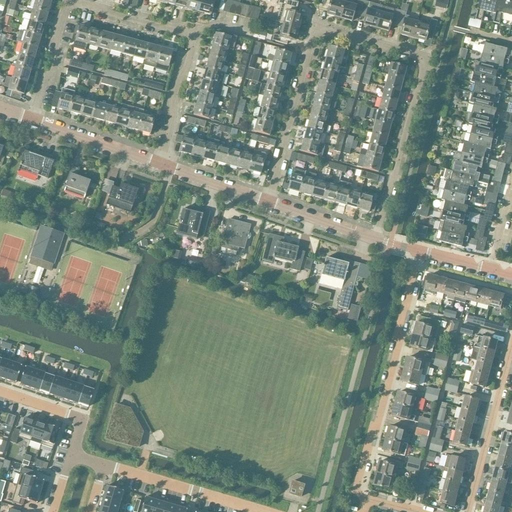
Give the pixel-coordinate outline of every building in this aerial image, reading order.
[(12,0),(10,0),(8,7),(15,9),(17,1),(12,0)] [(42,0),(34,0),(32,9),(48,14),(51,3),(42,0)] [(181,0),(179,7),(197,12),(200,0),(181,0)] [(207,0),(200,0),(197,12),(210,15),(211,9),(217,11),(220,0),(213,0),(213,2),(207,0)] [(223,12),(228,13),(231,2),(226,0),(223,12)] [(280,6),(277,19),(276,21),(299,27),(302,15),(295,14),(298,2),(289,0),(277,0),(276,5),(280,6)] [(326,14),(339,18),(343,3),(343,0),(323,0),(322,6),(328,8),(326,14)] [(343,3),(339,18),(351,21),(353,14),(359,16),(363,1),(360,0),(356,0),(355,6),(343,3)] [(480,0),(475,20),(482,22),(484,14),(488,15),(489,12),(495,14),(496,14),(499,0),(480,0)] [(495,14),(493,22),(500,24),(502,13),(511,15),(511,0),(499,0),(496,14),(495,14)] [(363,1),(359,16),(365,18),(363,24),(375,28),(381,6),(363,1)] [(231,2),(228,13),(234,15),(237,3),(231,2)] [(237,3),(234,15),(239,16),(243,5),(237,3)] [(243,5),(239,16),(245,18),(248,6),(243,5)] [(248,6),(245,18),(251,20),(254,8),(248,6)] [(381,6),(375,28),(388,31),(389,25),(396,26),(400,11),(381,6)] [(8,7),(6,15),(12,17),(15,9),(8,7)] [(254,8),(251,20),(256,21),(259,9),(254,8)] [(32,9),(28,20),(44,25),(48,14),(32,9)] [(400,11),(396,26),(401,28),(400,34),(412,38),(416,22),(417,23),(418,19),(405,16),(406,12),(400,11)] [(5,17),(3,25),(9,27),(12,19),(5,17)] [(416,22),(412,38),(424,41),(426,34),(432,36),(436,21),(430,19),(428,26),(417,23),(416,22)] [(28,20),(25,32),(41,37),(44,25),(28,20)] [(295,40),(299,27),(276,21),(283,23),(279,36),(273,34),(271,40),(286,44),(288,38),(295,40)] [(77,35),(76,40),(75,39),(72,48),(85,52),(87,45),(91,29),(79,26),(79,27),(75,25),(73,34),(77,35)] [(91,29),(87,45),(98,48),(103,32),(91,29)] [(253,33),(252,37),(253,37),(264,40),(266,34),(254,30),(253,33)] [(25,32),(22,43),(37,48),(41,37),(25,32)] [(103,32),(98,48),(110,51),(114,35),(103,32)] [(214,34),(211,45),(227,49),(233,52),(236,37),(229,35),(228,37),(214,34)] [(114,35),(110,51),(121,54),(126,38),(114,35)] [(126,38),(121,54),(133,58),(137,41),(126,38)] [(137,41),(133,58),(145,61),(149,45),(137,41)] [(482,45),(480,53),(483,54),(509,61),(511,56),(507,55),(508,49),(487,44),(488,43),(483,42),(482,45)] [(22,43),(18,55),(34,60),(37,48),(22,43)] [(149,45),(145,61),(144,66),(155,69),(155,70),(161,48),(149,45)] [(211,45),(208,57),(224,61),(227,49),(211,45)] [(328,46),(325,58),(341,62),(344,51),(328,46)] [(161,48),(155,70),(168,73),(170,65),(169,65),(173,51),(161,48)] [(275,50),(272,61),(288,66),(291,54),(275,50)] [(477,61),(476,62),(499,68),(503,69),(505,63),(509,64),(509,61),(483,54),(481,62),(477,61)] [(18,55),(14,67),(30,71),(34,60),(18,55)] [(208,57),(205,68),(221,73),(224,61),(208,57)] [(325,58),(322,69),(338,74),(339,67),(345,69),(347,64),(341,62),(325,58)] [(68,66),(80,70),(82,63),(70,60),(68,66)] [(474,60),(474,63),(476,64),(474,72),(500,79),(501,75),(498,74),(499,68),(476,62),(477,61),(474,60)] [(272,61),(269,73),(285,77),(288,66),(272,61)] [(403,80),(407,67),(390,63),(387,75),(403,80)] [(14,67),(11,78),(27,83),(30,71),(14,67)] [(218,84),(222,85),(225,74),(221,73),(205,68),(202,80),(218,84)] [(322,69),(318,81),(335,85),(338,74),(322,69)] [(66,75),(77,78),(79,73),(67,70),(66,75)] [(469,80),(469,83),(471,84),(471,83),(494,88),(495,84),(505,86),(506,81),(500,79),(474,72),(472,80),(469,80)] [(269,73),(265,85),(281,89),(285,77),(269,73)] [(400,91),(403,80),(387,75),(384,87),(400,91)] [(23,95),(27,83),(11,78),(7,90),(23,95)] [(202,80),(199,92),(215,96),(218,84),(202,80)] [(318,81),(315,93),(331,97),(335,85),(318,81)] [(151,82),(150,88),(162,91),(163,85),(151,82)] [(471,83),(471,84),(475,85),(473,93),(499,99),(500,96),(496,95),(498,89),(494,88),(471,83)] [(265,85),(262,96),(278,101),(281,89),(265,85)] [(384,87),(381,98),(397,102),(400,91),(384,87)] [(149,91),(147,97),(159,100),(160,94),(149,91)] [(56,109),(68,113),(72,97),(61,93),(61,94),(56,92),(54,100),(59,101),(56,109)] [(199,92),(196,103),(212,108),(215,96),(199,92)] [(468,103),(468,104),(470,104),(470,103),(493,109),(494,103),(498,104),(499,99),(473,93),(471,92),(469,100),(468,103)] [(315,93),(312,104),(328,108),(331,97),(315,93)] [(262,96),(259,108),(275,112),(278,101),(262,96)] [(72,97),(68,113),(79,116),(84,100),(72,97)] [(381,98),(378,109),(394,114),(397,102),(381,98)] [(84,100),(79,116),(91,119),(95,103),(84,100)] [(95,103),(91,119),(102,122),(107,106),(95,103)] [(208,119),(212,108),(196,103),(192,115),(208,119)] [(470,104),(470,105),(474,106),(472,114),(498,120),(499,116),(495,115),(497,110),(493,109),(470,103),(470,104)] [(312,104),(309,116),(325,120),(328,108),(312,104)] [(107,106),(102,122),(114,125),(119,109),(107,106)] [(131,112),(126,128),(138,131),(142,115),(143,110),(132,107),(131,112)] [(259,108),(256,120),(272,124),(275,112),(259,108)] [(373,108),(370,120),(374,121),(390,125),(394,114),(378,109),(373,108)] [(119,109),(114,125),(126,128),(131,112),(119,109)] [(467,123),(467,124),(469,125),(469,123),(492,129),(493,123),(497,124),(498,120),(472,114),(470,122),(468,121),(467,123)] [(142,115),(138,131),(150,135),(154,119),(142,115)] [(309,116),(306,128),(322,132),(326,133),(328,126),(329,127),(330,122),(325,120),(309,116)] [(186,123),(198,126),(200,120),(188,117),(186,123)] [(269,136),(272,124),(256,120),(253,131),(269,136)] [(374,121),(371,133),(387,137),(390,125),(374,121)] [(469,123),(469,125),(473,126),(471,134),(498,141),(499,137),(494,136),(496,130),(492,129),(469,123)] [(306,128),(303,139),(319,143),(322,132),(306,128)] [(371,133),(368,144),(384,149),(387,137),(371,133)] [(465,142),(465,143),(487,149),(491,150),(492,144),(497,145),(498,141),(471,134),(469,143),(465,142)] [(258,136),(256,142),(268,145),(270,139),(258,136)] [(178,152),(190,155),(194,140),(183,137),(178,152)] [(206,143),(202,159),(213,162),(217,146),(219,142),(208,139),(207,143),(206,143)] [(319,144),(319,143),(303,139),(299,151),(321,157),(324,145),(319,144)] [(194,140),(190,155),(202,159),(206,143),(194,140)] [(462,141),(462,144),(464,145),(462,153),(488,160),(489,156),(485,155),(487,149),(465,143),(465,142),(462,141)] [(361,150),(359,155),(365,156),(381,160),(384,149),(368,144),(366,151),(361,150)] [(217,146),(213,162),(225,165),(229,149),(217,146)] [(229,149),(225,165),(236,168),(241,152),(229,149)] [(47,180),(53,162),(50,161),(52,157),(45,154),(44,158),(24,151),(17,172),(37,179),(38,176),(47,180)] [(252,155),(248,171),(260,174),(264,159),(265,155),(264,153),(253,151),(252,155)] [(456,151),(454,159),(456,160),(456,161),(478,167),(482,168),(483,163),(487,164),(488,160),(462,153),(456,151)] [(241,152),(236,168),(248,171),(252,155),(241,152)] [(295,160),(307,163),(308,157),(296,154),(295,160)] [(365,156),(362,168),(378,172),(381,160),(365,156)] [(454,159),(453,162),(455,163),(453,171),(497,182),(498,179),(476,173),(478,167),(456,161),(456,160),(454,159)] [(84,198),(90,181),(76,176),(78,169),(71,167),(66,181),(68,181),(64,191),(84,198)] [(287,190),(298,193),(304,172),(292,169),(287,190)] [(445,169),(443,178),(445,178),(445,177),(447,178),(447,180),(469,186),(473,187),(475,182),(488,185),(487,187),(496,190),(497,187),(499,188),(501,184),(497,183),(497,182),(453,171),(445,169)] [(304,172),(298,193),(310,196),(314,180),(316,175),(304,172)] [(366,173),(365,178),(377,182),(378,176),(366,173)] [(444,179),(444,181),(447,182),(445,190),(471,197),(472,193),(468,192),(469,186),(447,180),(447,178),(445,177),(445,178),(444,179)] [(314,180),(310,196),(321,199),(326,183),(314,180)] [(326,183),(321,199),(333,202),(338,187),(326,183)] [(129,212),(138,190),(121,184),(119,189),(112,187),(106,203),(129,212)] [(338,187),(333,202),(345,206),(349,190),(338,187)] [(440,189),(437,199),(439,200),(439,201),(441,201),(442,200),(464,206),(466,200),(469,201),(469,202),(482,206),(482,204),(486,205),(495,207),(496,203),(488,201),(487,201),(471,197),(445,190),(444,191),(440,189)] [(349,190),(345,206),(356,209),(361,193),(349,190)] [(361,193),(356,209),(368,212),(373,196),(361,193)] [(37,201),(43,205),(47,199),(42,194),(37,201)] [(464,206),(442,200),(441,201),(445,203),(443,211),(470,217),(471,214),(467,213),(468,207),(464,206)] [(182,209),(175,234),(196,239),(197,236),(203,238),(210,212),(209,212),(196,209),(195,213),(182,209)] [(439,218),(438,221),(441,222),(441,221),(463,226),(465,221),(469,222),(470,217),(443,211),(441,219),(439,218)] [(229,219),(222,243),(221,247),(228,249),(228,248),(237,251),(238,248),(245,250),(247,240),(248,239),(250,238),(250,236),(250,234),(248,233),(250,225),(229,219)] [(440,223),(438,230),(442,231),(442,232),(469,238),(470,234),(466,233),(467,227),(463,226),(441,221),(441,222),(440,223)] [(53,263),(62,234),(41,227),(31,256),(53,263)] [(438,239),(437,242),(442,243),(442,242),(463,247),(464,241),(468,242),(469,238),(442,232),(440,239),(438,239)] [(271,263),(272,259),(291,264),(289,269),(299,272),(304,252),(297,250),(297,248),(282,244),(283,238),(268,234),(261,260),(271,263)] [(318,283),(341,289),(335,308),(347,311),(359,264),(348,261),(348,264),(325,258),(318,283)] [(313,261),(307,259),(304,270),(310,271),(313,261)] [(425,276),(423,287),(426,288),(425,292),(432,294),(436,295),(437,293),(444,294),(447,280),(429,276),(429,277),(425,276)] [(447,280),(444,294),(448,295),(447,299),(454,301),(459,283),(447,280)] [(459,283),(454,301),(465,304),(466,300),(470,286),(459,283)] [(23,302),(36,306),(41,290),(28,286),(23,302)] [(470,286),(466,300),(478,303),(481,289),(470,286)] [(481,289),(478,303),(489,306),(492,292),(481,289)] [(492,292),(489,306),(501,309),(504,295),(492,292)] [(351,305),(347,319),(356,322),(357,322),(360,308),(360,307),(351,305)] [(438,314),(439,309),(427,306),(426,311),(438,314)] [(417,324),(413,335),(435,341),(440,323),(419,317),(417,324)] [(485,321),(484,326),(495,329),(496,330),(498,323),(485,320),(485,321)] [(452,322),(450,328),(457,330),(458,324),(458,323),(452,321),(452,322)] [(474,328),(463,325),(461,331),(473,334),(474,328)] [(432,353),(435,341),(413,335),(410,347),(432,353)] [(474,345),(474,347),(495,353),(498,342),(479,337),(477,344),(474,345)] [(470,359),(478,361),(492,365),(495,353),(474,347),(470,359)] [(437,353),(435,359),(448,363),(449,357),(437,353)] [(404,370),(421,375),(427,376),(430,364),(407,358),(404,370)] [(1,359),(0,363),(0,378),(6,380),(11,363),(1,359)] [(433,366),(446,369),(448,363),(435,359),(433,366)] [(478,361),(474,373),(489,376),(492,365),(478,361)] [(11,363),(6,380),(16,383),(21,366),(11,363)] [(24,367),(19,384),(29,388),(35,371),(24,367)] [(418,387),(421,375),(404,370),(401,382),(418,387)] [(35,371),(29,388),(39,391),(45,374),(35,371)] [(486,388),(489,376),(474,373),(471,384),(486,388)] [(45,374),(39,391),(49,394),(54,377),(45,374)] [(54,377),(49,394),(58,398),(64,380),(54,377)] [(448,378),(446,384),(458,388),(460,381),(448,378)] [(64,380),(58,398),(68,401),(74,384),(64,380)] [(74,384),(68,401),(78,404),(83,387),(74,384)] [(446,384),(444,391),(457,394),(458,388),(446,384)] [(83,387),(78,404),(88,407),(94,390),(83,387)] [(427,387),(426,393),(439,397),(440,391),(427,387)] [(398,393),(395,405),(412,409),(417,410),(420,399),(416,397),(398,393)] [(424,400),(437,403),(439,397),(426,393),(424,400)] [(465,397),(462,408),(476,412),(479,401),(465,397)] [(105,438),(136,448),(142,433),(128,409),(115,405),(105,438)] [(395,405),(392,416),(409,421),(413,422),(415,416),(411,415),(412,409),(395,405)] [(438,417),(437,420),(438,420),(444,422),(444,419),(447,410),(446,410),(440,408),(438,417)] [(462,408),(459,420),(473,423),(476,412),(462,408)] [(24,419),(25,418),(24,418),(20,431),(18,437),(30,441),(36,422),(24,419)] [(418,422),(417,429),(429,432),(432,421),(427,420),(426,424),(418,422)] [(438,420),(436,426),(444,428),(445,422),(444,422),(438,420)] [(459,420),(456,431),(470,435),(473,423),(459,420)] [(47,425),(47,426),(36,422),(30,441),(41,445),(47,426),(47,425)] [(59,430),(59,429),(47,426),(41,445),(52,449),(54,446),(54,445),(59,430)] [(389,427),(383,451),(405,457),(408,445),(403,443),(406,431),(389,427)] [(15,444),(18,437),(20,431),(16,430),(14,429),(12,433),(10,442),(15,444)] [(415,435),(427,438),(429,432),(417,429),(415,435)] [(467,446),(470,435),(456,431),(453,442),(467,446)] [(511,434),(505,433),(502,444),(511,447),(511,434)] [(432,438),(430,444),(443,447),(444,441),(432,438)] [(430,444),(429,450),(441,453),(443,447),(430,444)] [(511,447),(502,444),(499,456),(511,459),(511,447)] [(447,455),(444,467),(463,472),(466,461),(447,455)] [(511,459),(499,456),(496,468),(509,471),(511,461),(511,459)] [(409,457),(408,463),(420,466),(422,460),(409,457)] [(380,461),(377,474),(394,478),(397,467),(402,469),(403,464),(390,461),(389,464),(380,461)] [(406,470),(418,473),(420,466),(408,463),(406,470)] [(424,467),(422,474),(430,476),(431,469),(424,467)] [(449,469),(446,480),(460,484),(463,472),(444,467),(449,469)] [(496,468),(493,479),(506,483),(511,484),(511,481),(511,472),(509,472),(509,471),(496,468)] [(22,469),(20,474),(30,478),(32,472),(22,469)] [(20,474),(17,485),(40,493),(43,481),(30,478),(20,474)] [(377,474),(374,486),(376,486),(391,490),(394,478),(377,474)] [(422,474),(421,480),(428,482),(430,476),(422,474)] [(493,479),(490,491),(503,494),(506,483),(493,479)] [(446,480),(443,491),(457,495),(460,484),(446,480)] [(291,482),(288,494),(300,498),(303,486),(291,482)] [(413,496),(416,484),(410,483),(407,495),(413,496)] [(17,485),(13,497),(24,500),(37,504),(40,493),(17,485)] [(106,486),(103,497),(122,503),(125,492),(106,486)] [(423,499),(425,487),(419,486),(416,497),(423,499)] [(454,507),(457,495),(443,491),(440,503),(454,507)] [(490,491),(487,502),(500,506),(503,494),(490,491)] [(13,497),(12,502),(23,505),(24,500),(13,497)] [(103,497),(100,507),(115,511),(119,511),(122,503),(103,497)] [(139,511),(151,511),(155,501),(144,498),(139,511)] [(155,501),(151,511),(162,511),(165,504),(155,501)] [(487,502),(484,511),(498,511),(500,506),(487,502)]
